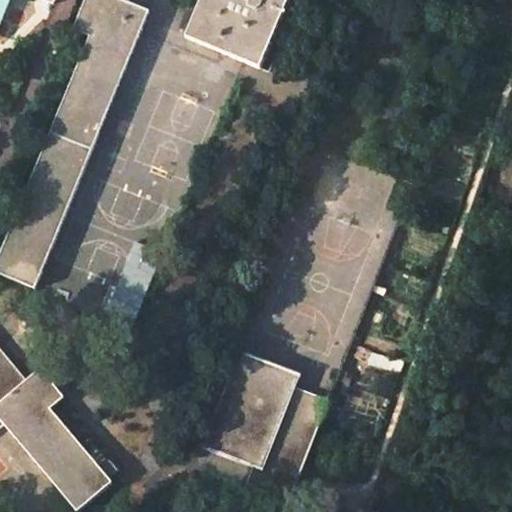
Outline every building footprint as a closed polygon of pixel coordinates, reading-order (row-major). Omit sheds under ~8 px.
[(149,12),(119,0),(85,0),(73,31),(90,38),(0,257),(0,275),(36,290),(149,12)] [(290,0),(201,0),(185,37),(261,70),(290,0)] [(136,243),(106,312),(133,324),(163,254),(136,243)] [(0,349),(0,429),(5,426),(76,511),(79,511),(112,484),(51,410),(65,399),(41,370),(27,381),(0,349)] [(301,377),(240,353),(202,449),(254,469),(244,493),(287,510),(323,417),(329,402),(296,389),(301,377)]
